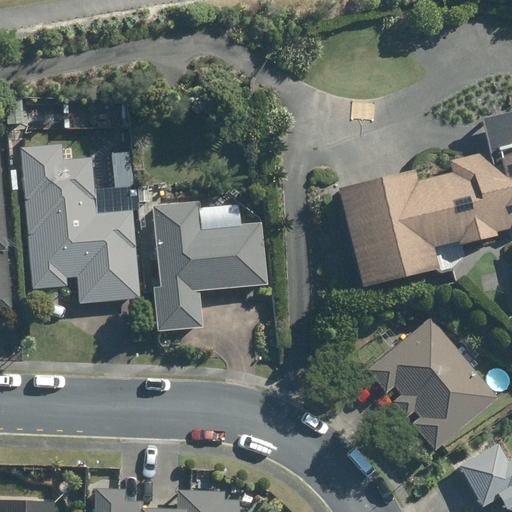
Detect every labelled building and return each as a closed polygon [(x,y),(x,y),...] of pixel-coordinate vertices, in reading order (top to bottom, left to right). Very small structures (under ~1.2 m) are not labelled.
[(25,124),(23,99),(7,100),(8,126),(25,124)] [(32,291),(68,288),(67,281),(77,280),(79,305),(141,300),(134,211),(97,214),(93,160),(63,163),(62,147),(21,150),(32,291)] [(511,148),(451,163),(453,175),(420,183),(417,171),(339,190),(363,289),(439,271),(434,248),(460,242),(460,246),(498,237),(497,234),(511,230),(511,148)] [(0,311),(12,310),(0,162),(0,311)] [(151,187),(140,188),(141,204),(152,204),(151,187)] [(11,188),(4,188),(6,206),(13,205),(11,188)] [(200,204),(153,209),(161,289),(154,289),(159,333),(203,329),(200,294),(269,287),(263,225),(242,227),(240,207),(201,210),(200,204)] [(404,397),(396,404),(409,420),(418,413),(423,420),(414,426),(437,453),(500,401),(432,319),(369,372),(389,395),(396,389),(404,397)] [(511,463),(510,464),(499,446),(463,467),(486,508),(507,498),(511,506),(511,463)] [(239,511),(240,504),(226,503),(226,494),(179,493),(178,511),(145,511),(145,505),(126,504),(127,492),(96,492),(95,511),(239,511)] [(0,511),(55,511),(56,505),(0,502),(0,511)]
